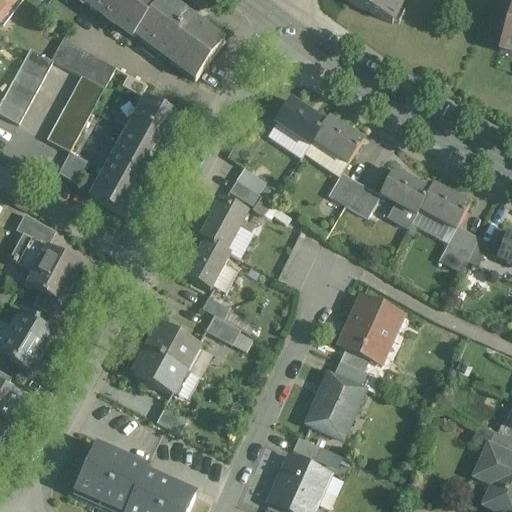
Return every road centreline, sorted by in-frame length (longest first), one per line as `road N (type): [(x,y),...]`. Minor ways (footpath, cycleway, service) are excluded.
road 1 (residential): [(280,20),(148,267)]
road 2 (residential): [(148,267),(14,511)]
road 3 (tertiary): [(511,170),(351,74),(280,20)]
road 4 (residential): [(224,511),(338,269)]
road 5 (residential): [(148,267),(0,184)]
